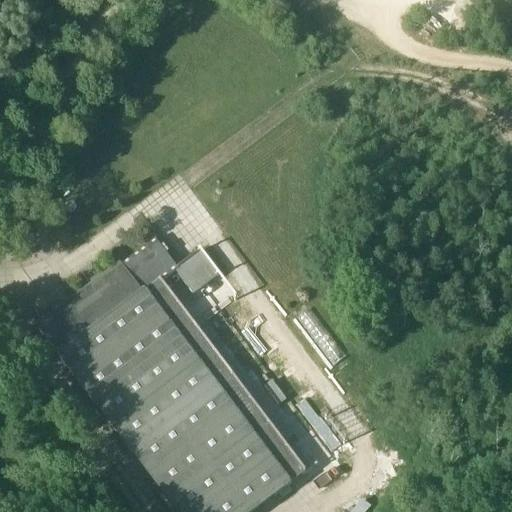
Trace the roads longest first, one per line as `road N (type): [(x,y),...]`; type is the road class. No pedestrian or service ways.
road 1 (unclassified): [(0,202),(56,141),(132,0)]
road 2 (track): [(357,0),(442,58),(511,70)]
